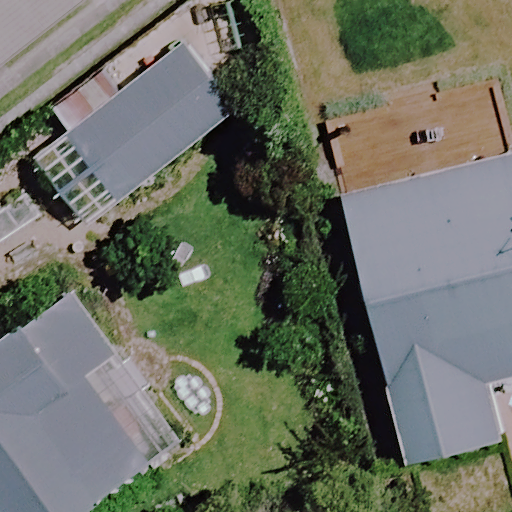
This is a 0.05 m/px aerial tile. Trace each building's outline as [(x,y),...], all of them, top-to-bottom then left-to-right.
[(0,0),(0,68),(86,0),(0,0)] [(255,0),(194,0),(179,11),(219,67),(275,27),(255,0)] [(56,172),(81,204),(92,195),(114,223),(237,125),(176,49),(53,146),(67,163),(56,172)] [(394,463),(495,443),(484,389),(511,383),(511,173),(344,205),(394,463)] [(80,278),(0,335),(0,511),(93,511),(195,439),(80,278)]
